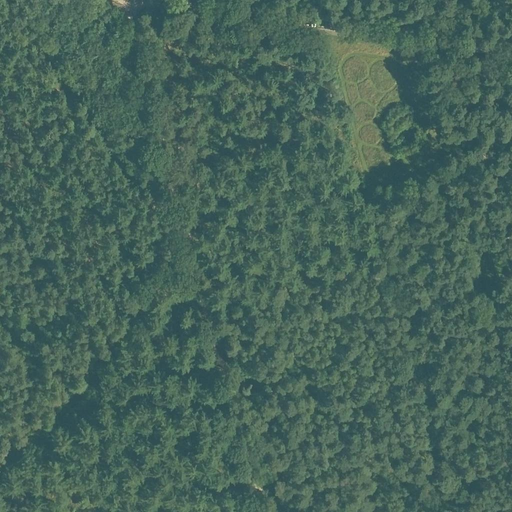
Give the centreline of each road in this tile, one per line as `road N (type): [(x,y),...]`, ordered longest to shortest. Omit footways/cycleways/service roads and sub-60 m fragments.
road 1 (track): [(127,0),(267,511)]
road 2 (tertiary): [(511,50),(166,0)]
